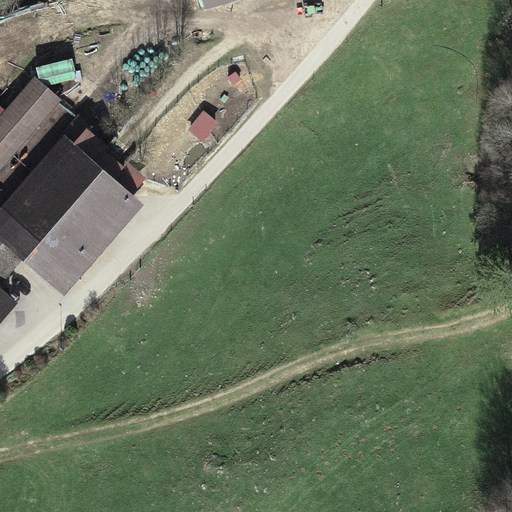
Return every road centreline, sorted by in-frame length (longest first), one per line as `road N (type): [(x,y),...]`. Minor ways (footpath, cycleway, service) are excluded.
road 1 (track): [(0,457),(64,436),(163,421),(307,365),(445,336),(511,305)]
road 2 (unclassified): [(0,372),(168,218),(367,0)]
